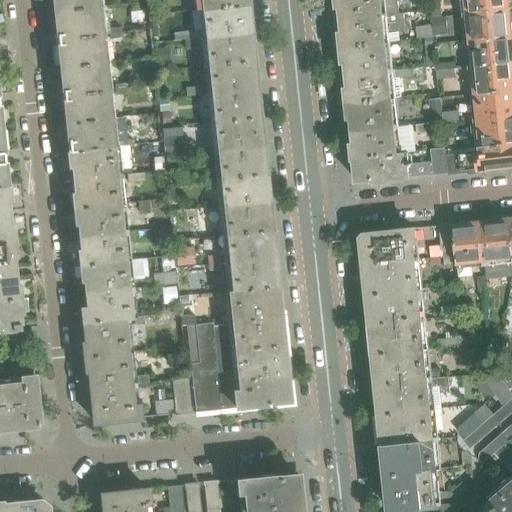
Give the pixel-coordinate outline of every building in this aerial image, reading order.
[(97,7),(96,0),(53,0),(54,12),(97,7)] [(248,5),(247,0),(199,0),(200,10),(248,5)] [(388,43),(383,0),(336,0),(337,6),(340,6),(343,33),(340,33),(341,47),(388,43)] [(442,17),(440,0),(430,0),(432,17),(442,17)] [(509,23),(506,0),(464,0),(469,41),(511,36),(511,28),(511,23),(509,23)] [(254,61),(248,5),(200,10),(206,65),(254,61)] [(414,12),(413,5),(397,7),(398,14),(405,13),(414,12)] [(103,63),(100,36),(110,35),(121,34),(120,28),(109,29),(109,22),(99,24),(97,7),(54,12),(60,67),(103,63)] [(405,13),(398,14),(393,14),(394,22),(405,21),(405,13)] [(448,35),(446,17),(432,19),(434,36),(448,35)] [(200,39),(200,34),(193,32),(174,34),(175,41),(184,40),(200,39)] [(511,36),(469,41),(475,93),(511,89),(511,36)] [(201,48),(200,39),(184,40),(186,50),(201,48)] [(434,41),(426,42),(427,67),(436,67),(435,64),(434,45),(434,41)] [(394,98),(388,43),(341,47),(343,62),(346,62),(349,88),(346,88),(347,103),(394,98)] [(170,64),(169,48),(153,49),(155,70),(165,69),(165,65),(170,64)] [(260,117),(254,61),(206,65),(212,122),(260,117)] [(461,69),(461,62),(435,64),(436,67),(436,71),(453,70),(461,69)] [(108,118),(103,64),(103,63),(60,67),(66,122),(108,118)] [(411,69),(396,70),(394,70),(394,79),(413,78),(412,69),(411,69)] [(454,78),(453,70),(436,71),(437,80),(454,78)] [(204,95),(203,86),(186,88),(187,97),(204,95)] [(511,89),(475,93),(481,146),(511,143),(511,89)] [(400,154),(394,98),(347,103),(349,118),(352,117),(354,144),(351,144),(353,159),(354,159),(400,154)] [(443,121),(441,99),(429,101),(431,122),(443,121)] [(171,121),(170,111),(161,112),(162,122),(171,121)] [(266,172),(263,145),(260,117),(212,122),(218,177),(266,172)] [(123,141),(122,129),(110,130),(108,118),(66,122),(69,151),(114,146),(114,148),(133,146),(132,140),(123,141)] [(435,132),(434,124),(416,126),(417,134),(435,132)] [(511,143),(481,146),(456,149),(456,144),(445,145),(445,148),(448,172),(511,165),(511,143)] [(120,203),(114,148),(114,146),(69,151),(70,165),(73,165),(75,184),(76,194),(73,195),(75,209),(120,203)] [(448,172),(445,148),(430,149),(431,162),(413,163),(413,160),(405,160),(404,154),(400,154),(354,159),(356,177),(361,180),(372,179),(373,180),(448,172)] [(209,161),(208,153),(197,154),(198,162),(209,161)] [(272,229),(266,172),(218,177),(224,233),(272,229)] [(145,182),(144,174),(127,175),(128,184),(145,182)] [(0,215),(8,214),(7,200),(9,199),(8,186),(7,186),(0,186),(0,215)] [(183,211),(182,198),(170,200),(171,212),(183,211)] [(126,260),(123,233),(132,232),(131,223),(122,224),(120,203),(75,209),(76,223),(79,222),(82,251),(79,252),(81,265),(126,260)] [(15,256),(12,229),(10,229),(8,214),(0,215),(0,272),(14,271),(13,256),(15,256)] [(185,239),(184,219),(172,220),(174,240),(185,239)] [(511,259),(511,248),(509,219),(452,225),(455,256),(456,264),(459,277),(472,276),(471,264),(511,259)] [(455,256),(452,225),(440,226),(441,246),(441,247),(442,257),(455,256)] [(418,289),(415,261),(413,241),(415,241),(414,228),(364,234),(361,237),(367,294),(418,289)] [(170,237),(169,229),(157,231),(158,238),(170,237)] [(278,285),(273,243),(272,229),(224,233),(230,290),(278,285)] [(441,247),(430,248),(431,258),(442,257),(441,247)] [(195,264),(193,248),(177,250),(179,266),(195,264)] [(456,264),(455,256),(442,257),(444,266),(456,264)] [(132,317),(126,260),(81,265),(82,280),(85,279),(88,308),(82,309),(83,323),(124,318),(132,317)] [(21,312),(18,286),(16,286),(14,271),(0,272),(0,331),(23,329),(23,328),(20,328),(20,323),(18,312),(21,312)] [(176,284),(175,272),(153,274),(154,286),(176,284)] [(284,341),(278,285),(230,290),(227,291),(231,321),(233,346),(284,341)] [(178,303),(176,287),(162,289),(164,304),(178,303)] [(425,350),(422,321),(418,289),(367,294),(373,355),(425,350)] [(462,316),(461,306),(441,307),(442,318),(462,316)] [(144,325),(144,317),(134,318),(135,326),(144,325)] [(128,352),(124,318),(83,323),(85,343),(83,343),(84,357),(128,352)] [(237,377),(233,346),(231,321),(186,326),(194,412),(235,408),(232,378),(237,377)] [(483,343),(482,327),(471,327),(471,324),(465,324),(466,334),(468,334),(469,344),(483,343)] [(6,343),(24,341),(23,329),(0,331),(0,342),(1,354),(6,353),(6,343)] [(465,345),(464,335),(453,337),(453,338),(437,340),(438,348),(465,345)] [(289,394),(284,341),(233,346),(237,377),(232,378),(235,408),(267,404),(267,403),(283,402),(289,394)] [(441,408),(439,389),(449,388),(448,378),(428,379),(425,350),(373,355),(380,415),(431,410),(441,408)] [(29,365),(28,352),(15,354),(16,367),(29,365)] [(134,405),(128,352),(84,357),(86,371),(88,370),(94,421),(94,422),(97,421),(97,422),(139,418),(138,404),(134,405)] [(511,357),(509,358),(501,366),(511,377),(511,376),(511,357)] [(39,422),(34,376),(21,378),(22,382),(0,384),(0,429),(37,426),(37,425),(38,425),(38,422),(39,422)] [(148,384),(147,376),(137,377),(138,385),(148,384)] [(190,412),(187,379),(172,381),(174,400),(164,401),(165,415),(176,414),(190,412)] [(511,412),(511,409),(507,404),(501,409),(507,417),(511,412)] [(480,426),(478,407),(457,409),(459,429),(480,426)] [(507,417),(501,409),(496,413),(495,414),(501,422),(507,417)] [(437,468),(434,440),(431,410),(380,415),(386,476),(434,471),(434,468),(437,468)] [(501,422),(495,414),(488,420),(495,428),(501,422)] [(495,428),(488,420),(482,425),(489,433),(495,428)] [(489,433),(482,425),(476,430),(482,438),(489,433)] [(511,438),(511,435),(507,429),(501,434),(507,443),(511,438)] [(482,438),(476,430),(469,436),(476,444),(482,438)] [(507,443),(501,434),(494,440),(501,448),(502,447),(507,443)] [(476,444),(469,436),(463,441),(470,449),(476,444)] [(501,448),(494,440),(488,445),(495,453),(501,448)] [(495,453),(488,445),(482,450),(489,459),(494,454),(495,453)] [(511,461),(511,459),(502,447),(501,448),(495,453),(494,454),(506,467),(511,461)] [(489,459),(482,450),(479,453),(478,459),(483,464),(489,459)] [(473,466),(471,454),(469,451),(462,453),(463,467),(473,466)] [(438,505),(434,471),(386,476),(390,510),(391,510),(409,508),(413,508),(418,507),(423,507),(427,506),(432,506),(438,505)] [(301,511),(298,479),(296,479),(292,476),(292,474),(276,476),(237,480),(238,494),(243,493),(245,511),(250,511),(301,511)] [(511,511),(511,478),(490,497),(497,505),(503,511),(511,511)] [(219,511),(216,482),(204,483),(206,511),(219,511)] [(456,499),(468,490),(462,482),(449,492),(440,492),(440,500),(456,499)] [(200,511),(198,484),(185,485),(187,511),(200,511)] [(479,486),(475,490),(479,495),(481,498),(486,494),(479,486)] [(148,511),(147,489),(105,494),(102,495),(102,496),(101,496),(103,511),(148,511)] [(475,490),(469,495),(473,500),(479,495),(475,490)] [(237,511),(234,495),(218,498),(221,511),(237,511)] [(469,495),(463,500),(467,505),(469,503),(473,500),(469,495)] [(48,511),(47,506),(40,500),(16,503),(17,511),(48,511)] [(460,503),(456,503),(462,510),(467,505),(463,500),(460,503)] [(17,511),(16,503),(0,504),(0,511),(17,511)] [(456,503),(450,504),(457,511),(458,511),(462,510),(456,503)]
